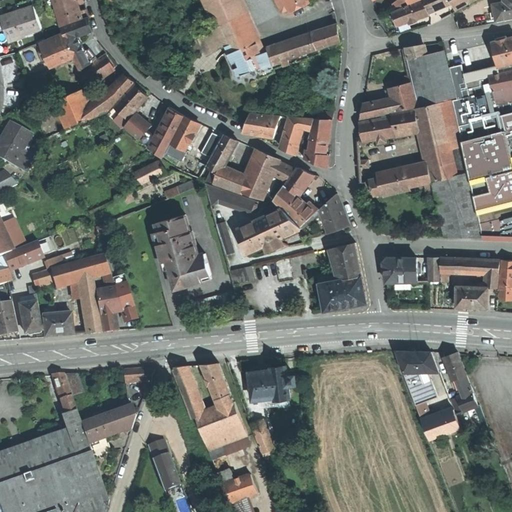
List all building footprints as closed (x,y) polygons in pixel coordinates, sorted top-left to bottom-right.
[(51,0),(49,0),(45,1),(48,11),(54,9),(51,0)] [(54,0),(51,0),(54,9),(59,26),(61,26),(57,8),(54,0)] [(63,0),(54,0),(57,8),(65,6),(63,0)] [(148,0),(151,5),(158,17),(165,13),(180,4),(178,3),(181,1),(180,0),(148,0)] [(239,0),(207,0),(219,28),(245,13),(239,0)] [(290,9),(285,0),(276,0),(283,13),(290,9)] [(285,0),(290,9),(292,13),(311,3),(309,0),(285,0)] [(424,0),(421,0),(393,12),(398,28),(414,21),(429,14),(428,10),(424,0)] [(418,0),(398,0),(394,4),(396,9),(418,0)] [(468,0),(424,0),(428,10),(450,0),(456,10),(469,3),(468,0)] [(511,0),(507,0),(507,2),(494,4),(497,20),(511,17),(511,0)] [(65,6),(57,8),(61,26),(83,18),(81,11),(78,3),(65,6)] [(111,4),(104,6),(106,15),(113,13),(111,4)] [(180,4),(165,13),(176,33),(183,49),(197,40),(180,4)] [(151,5),(137,14),(143,26),(158,17),(151,5)] [(16,13),(2,17),(6,29),(10,42),(26,37),(26,34),(43,29),(36,8),(16,15),(16,13)] [(87,9),(81,11),(83,18),(89,17),(87,9)] [(143,26),(125,37),(115,43),(124,54),(135,66),(148,57),(144,51),(176,33),(165,13),(158,17),(143,26)] [(245,13),(219,28),(227,46),(235,66),(239,76),(249,73),(255,71),(260,69),(268,67),(262,53),(253,29),(245,13)] [(89,18),(63,27),(67,40),(79,36),(93,31),(91,24),(89,18)] [(338,26),(312,35),(312,36),(318,50),(340,42),(338,26)] [(227,46),(219,28),(203,37),(201,44),(207,57),(227,46)] [(120,29),(112,34),(115,43),(125,37),(120,29)] [(64,33),(62,34),(73,59),(73,60),(75,59),(71,48),(64,33)] [(73,59),(62,34),(41,43),(51,69),(73,59)] [(79,36),(67,40),(71,48),(82,43),(79,36)] [(312,36),(294,42),(299,56),(318,50),(312,36)] [(496,41),(492,42),(498,65),(499,66),(511,62),(511,36),(507,38),(496,41)] [(294,42),(262,53),(268,67),(299,56),(294,42)] [(41,43),(40,43),(50,69),(51,69),(41,43)] [(82,43),(71,48),(75,59),(81,70),(91,64),(82,43)] [(423,45),(405,48),(408,59),(426,54),(425,49),(423,45)] [(268,67),(260,69),(262,74),(319,54),(318,50),(299,56),(268,67)] [(426,54),(408,59),(419,105),(456,97),(444,50),(426,54)] [(107,56),(82,73),(89,85),(108,73),(115,68),(111,62),(107,56)] [(498,65),(487,67),(488,72),(511,65),(511,62),(499,66),(498,65)] [(461,63),(449,66),(458,99),(464,97),(469,96),(465,82),(464,72),(461,63)] [(511,65),(488,72),(489,76),(511,70),(511,65)] [(239,76),(235,66),(231,68),(235,78),(239,76)] [(487,67),(464,72),(465,82),(470,80),(481,78),(489,76),(488,72),(487,67)] [(511,70),(489,76),(493,91),(511,87),(511,70)] [(239,76),(235,78),(237,83),(251,77),(249,73),(239,76)] [(409,75),(394,78),(396,86),(391,87),(394,98),(397,108),(417,106),(409,75)] [(489,76),(481,78),(485,93),(493,91),(489,76)] [(92,106),(86,110),(90,119),(106,113),(107,114),(136,83),(129,77),(126,78),(114,91),(92,106)] [(481,78),(470,80),(474,95),(480,94),(485,93),(481,78)] [(470,80),(465,82),(469,96),(474,95),(470,80)] [(142,91),(136,85),(121,100),(135,113),(149,97),(142,91)] [(511,87),(493,91),(497,104),(511,100),(511,87)] [(85,88),(78,91),(86,110),(92,106),(85,88)] [(78,91),(55,102),(66,128),(90,119),(86,110),(78,91)] [(485,93),(480,94),(485,113),(497,110),(511,106),(511,100),(497,104),(493,91),(485,93)] [(469,96),(464,97),(471,123),(502,115),(506,131),(508,138),(511,136),(511,106),(497,110),(485,113),(480,94),(474,95),(469,96)] [(471,123),(464,97),(458,99),(453,100),(462,141),(506,131),(502,115),(471,123)] [(394,98),(363,104),(360,118),(398,110),(397,108),(394,98)] [(135,113),(121,100),(115,107),(128,120),(135,113)] [(452,100),(441,102),(450,143),(461,141),(452,100)] [(441,102),(415,108),(420,130),(424,149),(450,143),(441,102)] [(159,131),(150,148),(162,158),(170,144),(185,117),(171,108),(165,120),(159,131)] [(415,108),(393,113),(397,134),(420,130),(415,108)] [(159,131),(138,113),(125,127),(150,148),(159,131)] [(393,113),(362,119),(363,130),(365,140),(378,138),(386,137),(397,134),(393,113)] [(274,139),(281,117),(251,115),(244,132),(259,136),(274,139)] [(186,117),(185,117),(170,144),(172,144),(178,131),(186,117)] [(193,121),(186,117),(178,131),(172,144),(185,151),(200,124),(193,121)] [(315,119),(290,117),(288,125),(303,130),(312,131),(315,119)] [(315,119),(312,131),(309,139),(328,143),(329,143),(333,119),(318,119),(315,119)] [(33,133),(14,123),(9,133),(4,142),(1,141),(0,144),(0,155),(30,171),(38,156),(24,149),(33,133)] [(295,154),(303,130),(288,125),(281,149),(288,152),(295,154)] [(224,135),(216,131),(193,175),(200,178),(224,135)] [(506,131),(462,141),(463,147),(469,172),(470,178),(486,174),(511,169),(511,156),(508,138),(506,131)] [(225,135),(224,135),(200,178),(201,178),(225,135)] [(232,139),(225,136),(207,167),(213,170),(216,165),(224,168),(239,142),(232,139)] [(328,143),(309,139),(307,146),(304,159),(328,168),(329,162),(330,155),(326,156),(328,143)] [(461,141),(450,143),(452,149),(463,147),(461,141)] [(450,143),(424,149),(429,166),(431,181),(432,181),(457,175),(452,149),(450,143)] [(261,152),(255,149),(246,168),(253,171),(261,152)] [(272,157),(261,152),(253,171),(242,193),(260,199),(267,183),(271,173),(277,160),(277,159),(272,157)] [(295,169),(277,160),(271,173),(287,181),(295,169)] [(160,161),(137,172),(143,184),(166,173),(160,161)] [(238,174),(224,168),(216,165),(213,170),(208,181),(242,193),(248,179),(243,176),(238,174)] [(427,166),(370,180),(374,195),(399,189),(424,183),(430,181),(427,166)] [(298,168),(297,168),(285,184),(286,185),(298,168)] [(305,172),(298,168),(286,185),(297,196),(298,196),(313,176),(305,172)] [(10,169),(0,174),(0,193),(18,185),(10,169)] [(457,175),(432,181),(434,190),(444,231),(482,232),(470,178),(469,172),(457,175)] [(195,181),(164,194),(166,199),(198,186),(195,181)] [(430,181),(424,183),(426,192),(434,190),(432,181),(431,181),(430,181)] [(281,190),(267,183),(260,199),(272,203),(274,200),(281,190)] [(223,190),(205,184),(211,205),(219,203),(223,190)] [(286,185),(285,184),(281,190),(274,200),(282,209),(284,211),(297,196),(286,185)] [(229,192),(223,190),(219,203),(224,205),(229,192)] [(130,192),(123,195),(125,200),(132,197),(130,192)] [(235,194),(229,192),(224,205),(231,207),(235,194)] [(242,196),(235,194),(231,207),(238,209),(242,196)] [(338,194),(319,213),(323,224),(327,236),(350,226),(338,194)] [(248,199),(242,196),(238,209),(244,211),(248,199)] [(298,196),(297,196),(284,211),(301,228),(312,217),(316,214),(308,205),(303,200),(298,196)] [(255,201),(248,199),(244,211),(251,214),(255,201)] [(310,202),(308,205),(316,214),(320,211),(310,202)] [(284,211),(282,209),(268,216),(280,240),(281,239),(292,234),(302,229),(301,228),(284,211)] [(12,212),(0,217),(0,223),(13,251),(27,246),(12,212)] [(157,223),(175,285),(184,283),(185,287),(204,281),(203,277),(212,275),(206,254),(197,256),(195,246),(192,247),(190,240),(193,240),(186,215),(157,223)] [(268,216),(238,229),(246,255),(265,246),(273,243),(280,240),(268,216)] [(313,219),(312,217),(301,228),(302,229),(313,219)] [(226,222),(217,225),(220,237),(230,235),(226,222)] [(0,256),(5,255),(13,251),(0,223),(0,256)] [(231,239),(221,242),(225,256),(235,253),(231,239)] [(280,240),(273,243),(276,249),(284,246),(281,239),(280,240)] [(39,241),(6,255),(11,271),(45,257),(39,241)] [(341,247),(332,249),(334,256),(351,246),(356,242),(352,245),(341,247)] [(351,246),(334,256),(335,257),(339,272),(342,280),(363,276),(356,242),(351,246)] [(273,243),(265,246),(268,253),(276,249),(273,243)] [(5,255),(0,256),(0,274),(10,271),(5,255)] [(51,261),(48,262),(50,270),(65,265),(62,257),(51,261)] [(106,257),(92,261),(97,277),(111,273),(106,257)] [(402,257),(388,257),(384,261),(386,281),(396,281),(411,281),(418,281),(417,257),(402,257)] [(442,257),(429,257),(429,280),(442,280),(442,272),(442,257)] [(500,259),(442,257),(442,272),(456,273),(459,272),(487,272),(486,286),(489,286),(498,287),(500,259)] [(511,259),(502,259),(499,297),(511,298),(511,259)] [(92,261),(53,272),(58,288),(82,281),(93,278),(97,277),(92,261)] [(253,267),(247,268),(249,281),(256,280),(253,267)] [(247,268),(240,270),(243,283),(249,281),(247,268)] [(240,270),(232,271),(235,284),(243,283),(240,270)] [(0,274),(0,286),(9,283),(10,283),(14,282),(10,271),(0,274)] [(327,277),(319,278),(320,284),(342,280),(339,272),(326,274),(327,277)] [(342,280),(320,284),(325,312),(368,304),(363,276),(342,280)] [(93,278),(82,281),(84,290),(95,287),(93,278)] [(126,279),(114,281),(124,311),(136,308),(126,279)] [(30,287),(29,288),(31,296),(37,295),(36,286),(30,287)] [(464,286),(458,286),(457,306),(488,307),(489,286),(486,286),(467,286),(464,286)] [(95,287),(84,290),(89,313),(101,311),(100,304),(98,292),(97,291),(95,287)] [(116,288),(98,292),(100,304),(112,302),(114,312),(123,311),(116,288)] [(234,290),(192,303),(196,316),(239,304),(234,290)] [(39,302),(21,306),(27,334),(35,333),(44,331),(39,302)] [(112,302),(100,304),(101,311),(104,332),(111,331),(118,331),(114,312),(112,302)] [(0,335),(9,334),(19,332),(14,303),(2,305),(0,305),(0,335)] [(136,308),(124,311),(126,319),(138,315),(136,308)] [(101,311),(89,313),(89,323),(91,333),(104,332),(101,311)] [(73,314),(46,316),(48,337),(56,337),(64,336),(75,335),(73,314)] [(415,351),(397,351),(405,373),(430,372),(440,372),(432,351),(415,351)] [(445,357),(453,380),(454,380),(459,378),(467,375),(459,352),(452,355),(445,357)] [(211,363),(203,364),(217,399),(231,393),(219,363),(211,363)] [(175,366),(174,368),(192,418),(197,417),(203,414),(185,366),(175,366)] [(261,370),(250,372),(253,400),(254,399),(255,402),(259,402),(259,399),(276,397),(276,400),(278,399),(289,398),(291,398),(289,385),(288,376),(287,366),(272,367),(272,369),(261,370)] [(156,368),(125,370),(126,383),(140,382),(150,381),(156,368)] [(430,372),(405,373),(417,405),(425,401),(438,396),(430,372)] [(64,374),(53,375),(66,414),(77,410),(64,374)] [(296,375),(288,376),(289,385),(297,384),(296,375)] [(467,375),(459,378),(464,390),(466,395),(474,393),(467,375)] [(459,378),(454,380),(459,392),(464,390),(459,378)] [(231,393),(217,399),(220,407),(235,401),(231,393)] [(466,395),(452,400),(459,418),(481,410),(474,393),(466,395)] [(289,398),(278,399),(279,407),(290,405),(289,398)] [(204,437),(243,422),(235,401),(220,407),(203,414),(197,417),(204,437)] [(425,401),(417,405),(423,420),(431,417),(425,401)] [(133,405),(82,424),(90,444),(106,438),(132,429),(137,415),(133,405)] [(455,409),(431,417),(423,420),(430,439),(462,428),(455,409)] [(43,438),(0,450),(0,482),(52,468),(52,467),(91,452),(77,410),(66,414),(62,415),(67,429),(43,438)] [(261,420),(252,424),(257,437),(266,433),(261,420)] [(243,422),(204,437),(209,450),(223,445),(249,435),(243,422)] [(266,433),(257,437),(263,453),(273,450),(266,433)] [(106,438),(90,444),(92,452),(95,458),(111,452),(106,438)] [(164,439),(148,445),(164,491),(165,490),(181,485),(164,439)] [(226,453),(223,445),(209,450),(212,458),(226,453)] [(273,450),(263,453),(266,461),(276,457),(273,450)] [(52,468),(0,482),(0,500),(3,511),(57,511),(65,510),(65,508),(107,493),(95,458),(92,452),(91,452),(52,467),(52,468)] [(230,468),(218,472),(222,484),(235,479),(230,468)] [(235,479),(222,484),(229,502),(244,497),(258,492),(251,473),(235,479)] [(181,485),(165,490),(168,500),(184,494),(181,485)] [(109,500),(107,493),(65,508),(65,510),(57,511),(96,511),(95,505),(109,500)] [(249,511),(244,497),(229,502),(232,511),(249,511)] [(105,511),(109,500),(95,505),(96,511),(105,511)]
